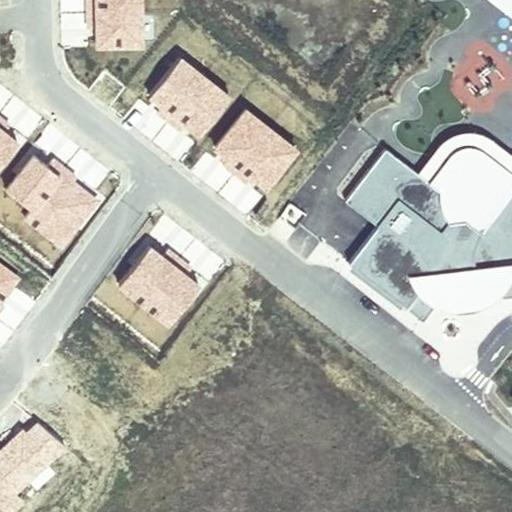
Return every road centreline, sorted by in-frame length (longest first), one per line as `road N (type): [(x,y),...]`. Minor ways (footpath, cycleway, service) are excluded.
road 1 (unclassified): [(511,460),(247,246)]
road 2 (residential): [(247,246),(54,87),(42,61),(39,0)]
